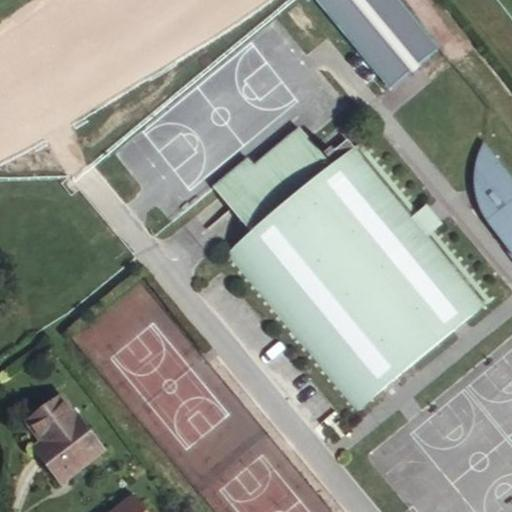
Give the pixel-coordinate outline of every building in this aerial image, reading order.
[(395,0),(312,0),(388,89),(408,73),(417,65),(436,49),(395,0)] [(420,68),(417,65),(408,73),(411,76),(420,68)] [(427,239),(412,220),(350,143),(337,153),(334,149),(324,158),(298,127),(253,162),(249,157),(215,185),(233,209),(250,197),(270,221),(253,234),(230,254),(358,411),(484,309),(427,239)] [(492,233),(494,236),(511,260),(511,184),(496,163),(493,166),(490,170),(488,173),(485,178),(483,186),(482,192),(481,197),(481,200),(482,202),(484,214),(487,222),(492,233)] [(250,197),(233,209),(253,234),(270,221),(250,197)] [(428,207),(412,220),(427,239),(443,226),(428,207)] [(62,485),(103,452),(61,399),(30,422),(44,441),(34,450),(62,485)] [(117,511),(146,511),(135,499),(117,511)]
